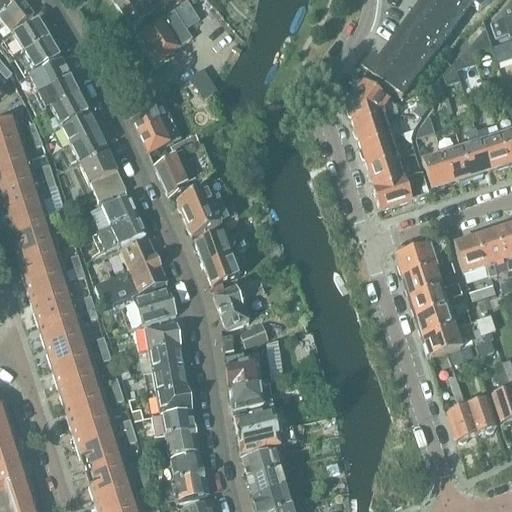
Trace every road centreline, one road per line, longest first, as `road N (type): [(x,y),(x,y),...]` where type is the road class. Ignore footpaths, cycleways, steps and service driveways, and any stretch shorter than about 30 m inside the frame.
road 1 (residential): [(235,511),(187,270),(86,48),(50,0)]
road 2 (residential): [(454,511),(367,247)]
road 3 (residential): [(367,247),(324,108),(327,83),(359,32),(367,0)]
road 4 (residential): [(511,200),(367,247)]
road 5 (residential): [(65,511),(29,379)]
